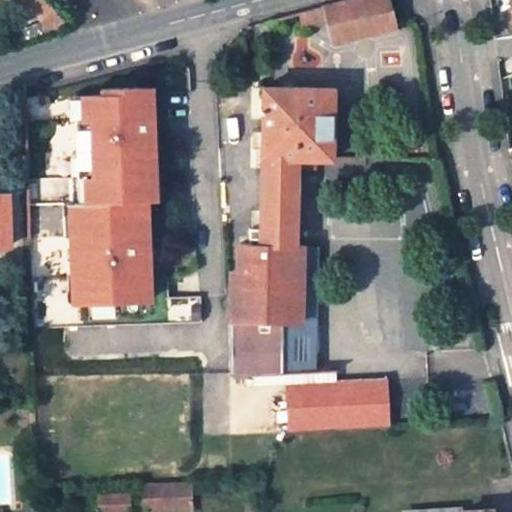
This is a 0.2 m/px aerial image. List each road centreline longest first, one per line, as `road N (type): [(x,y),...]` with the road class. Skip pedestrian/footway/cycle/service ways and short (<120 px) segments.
road 1 (tertiary): [(450,0),(477,172),(511,312)]
road 2 (secondary): [(255,0),(0,71)]
